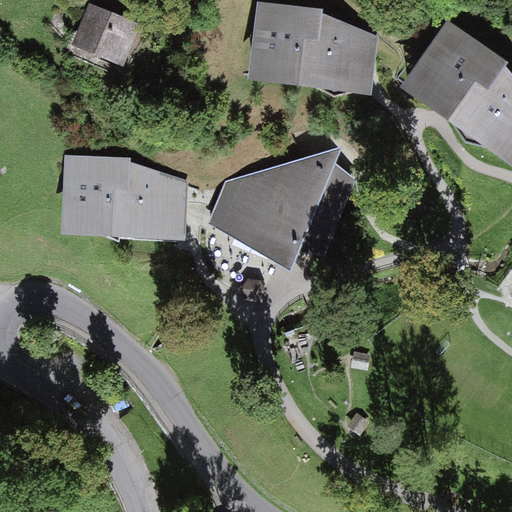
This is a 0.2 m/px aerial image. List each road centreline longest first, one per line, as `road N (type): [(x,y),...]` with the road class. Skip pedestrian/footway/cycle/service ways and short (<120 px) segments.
road 1 (residential): [(21,299),(60,301),(132,354),(263,511)]
road 2 (residential): [(140,511),(100,428),(3,352),(5,316),(21,299)]
